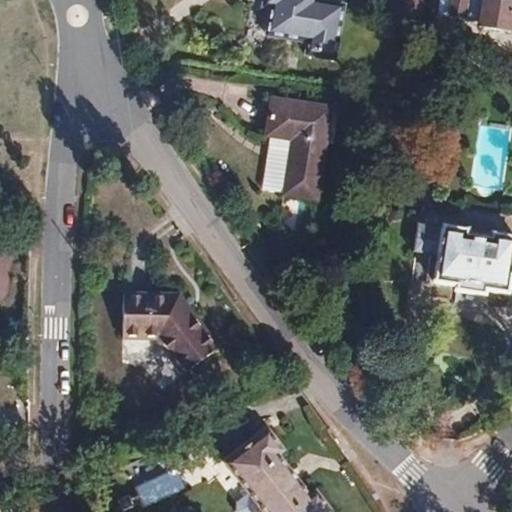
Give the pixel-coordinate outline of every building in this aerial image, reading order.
[(313,0),(260,0),(270,2),(264,36),(307,43),(305,55),(331,59),(339,5),(313,1),(313,0)] [(415,25),(419,0),(386,0),(383,20),(415,25)] [(511,3),(490,0),(449,0),(447,16),(456,17),(456,21),(477,24),(476,28),(508,33),(509,30),(511,29),(511,3)] [(315,199),(327,109),(271,101),(266,137),(268,137),(291,141),(283,194),(315,199)] [(283,194),(291,141),(268,137),(260,191),(283,194)] [(467,230),(415,223),(410,254),(435,258),(431,284),(452,287),(452,292),(482,297),(483,291),(505,294),(511,244),(511,236),(488,233),(487,239),(466,236),(467,230)] [(176,294),(123,292),(120,337),(154,338),(180,375),(216,349),(176,294)] [(225,459),(264,511),(328,511),(329,511),(314,491),(308,496),(277,454),(283,449),(267,428),(225,459)]
